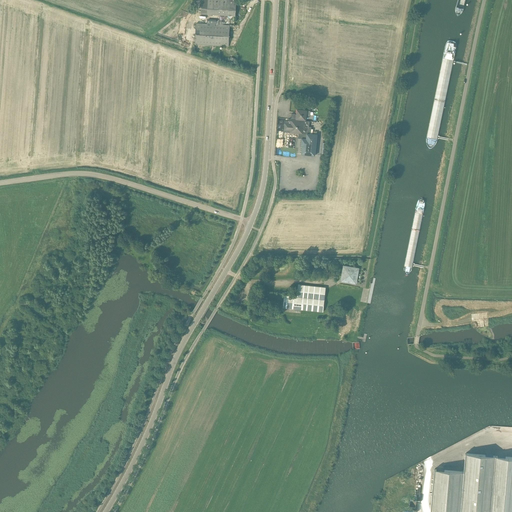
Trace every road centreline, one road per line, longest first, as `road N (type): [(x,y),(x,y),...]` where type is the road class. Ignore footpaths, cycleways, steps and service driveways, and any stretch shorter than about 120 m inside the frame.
road 1 (unclassified): [(415,344),(484,0)]
road 2 (tertiary): [(106,511),(150,429),(174,361),(251,226)]
road 3 (unclassified): [(0,183),(77,173),(112,178),(251,226)]
road 4 (tertiary): [(251,226),(265,181),(276,0)]
